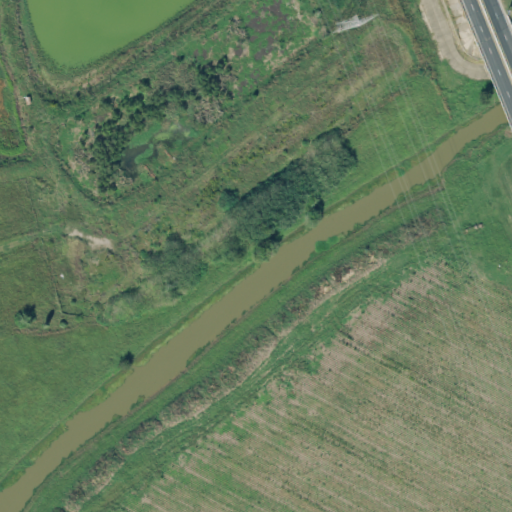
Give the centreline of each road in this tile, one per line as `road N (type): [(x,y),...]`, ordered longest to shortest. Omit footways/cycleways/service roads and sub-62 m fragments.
road 1 (track): [(0,250),(74,228),(85,240),(112,242),(144,276),(158,276),(269,173)]
road 2 (track): [(310,0),(322,63),(319,122),(294,162),(269,173)]
road 3 (track): [(85,240),(77,290),(90,302),(110,303),(144,276)]
road 4 (track): [(428,0),(461,67),(492,71),(511,57)]
